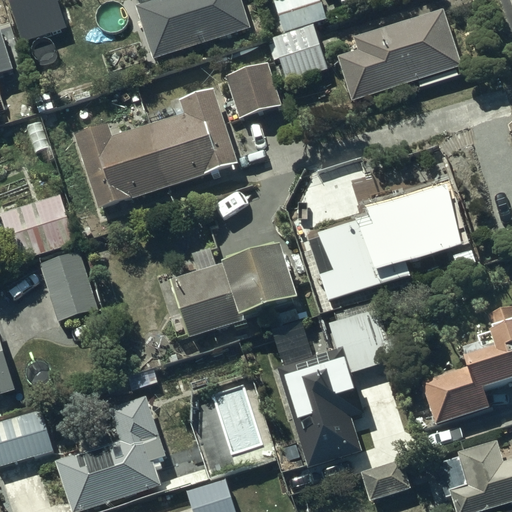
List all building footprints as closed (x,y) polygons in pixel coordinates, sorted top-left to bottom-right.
[(55,0),(6,0),(20,44),(65,30),(55,0)] [(135,9),(152,62),(250,31),(239,0),(136,0),(139,8),(135,9)] [(325,22),(317,0),(287,0),(273,5),(283,36),(325,22)] [(357,54),(337,61),(351,104),(461,68),(443,13),(353,42),(357,54)] [(312,29),(272,43),(286,84),(326,71),(312,29)] [(0,117),(1,117),(0,115),(0,73),(12,69),(0,30),(0,117)] [(268,66),(225,79),(238,121),(281,108),(268,66)] [(73,138),(98,212),(238,166),(213,92),(180,103),(184,115),(112,139),(108,127),(73,138)] [(309,246),(327,305),(411,279),(407,267),(462,250),(444,190),(365,214),(368,223),(316,239),(317,244),(309,246)] [(60,199),(0,216),(0,218),(12,258),(72,240),(60,199)] [(511,229),(491,233),(493,248),(511,245),(511,229)] [(212,251),(191,257),(197,276),(169,285),(187,341),(245,322),(244,319),(295,303),(278,250),(217,269),(212,251)] [(39,263),(57,326),(99,314),(81,251),(39,263)] [(422,385),(435,428),(488,410),(483,394),(511,384),(511,309),(488,317),(492,331),(490,331),(492,337),(487,338),(489,346),(461,355),(466,370),(422,385)] [(275,371),(307,470),(361,453),(351,421),(364,417),(352,378),(394,365),(377,312),(329,327),(337,351),(275,371)] [(0,349),(0,397),(13,394),(0,349)] [(55,463),(70,511),(88,511),(160,489),(155,472),(173,467),(164,436),(154,438),(143,403),(110,413),(119,443),(55,463)] [(0,425),(0,468),(53,454),(41,414),(0,425)] [(450,495),(454,511),(487,511),(511,505),(511,462),(503,466),(497,445),(458,456),(467,490),(450,495)] [(402,463),(360,475),(369,506),(411,493),(402,463)] [(232,511),(222,482),(185,494),(191,511),(232,511)]
